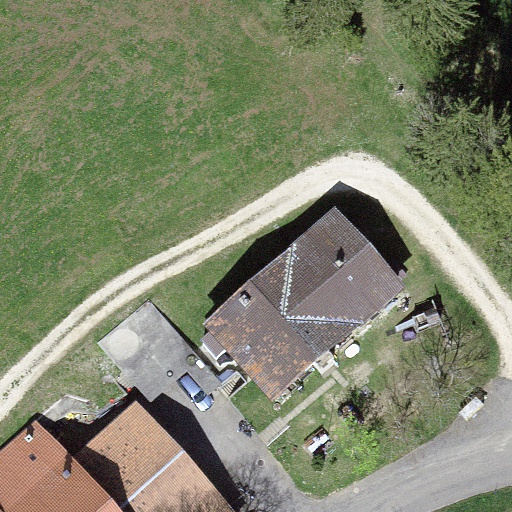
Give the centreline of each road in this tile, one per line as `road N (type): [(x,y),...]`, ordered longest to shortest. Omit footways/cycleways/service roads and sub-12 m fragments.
road 1 (track): [(511,344),(478,279),(383,188),(338,184),(152,275),(70,326),(0,414)]
road 2 (unclassified): [(381,511),(511,466)]
